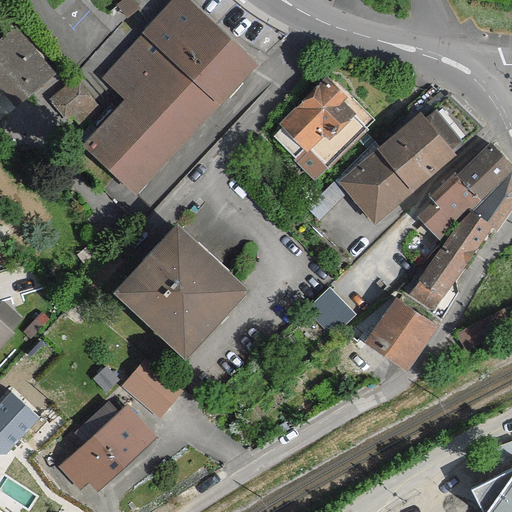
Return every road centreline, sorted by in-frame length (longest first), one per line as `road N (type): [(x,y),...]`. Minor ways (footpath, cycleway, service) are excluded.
road 1 (residential): [(183,511),(417,370),(485,259),(511,230)]
road 2 (residential): [(315,17),(147,200)]
road 3 (residential): [(511,421),(359,511)]
road 4 (residential): [(315,17),(450,61)]
road 5 (residential): [(507,121),(403,206)]
